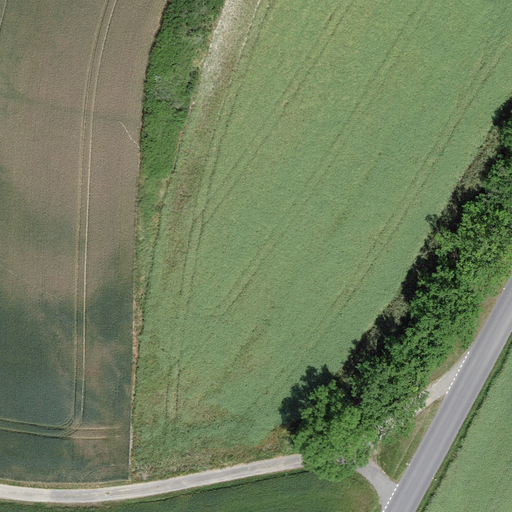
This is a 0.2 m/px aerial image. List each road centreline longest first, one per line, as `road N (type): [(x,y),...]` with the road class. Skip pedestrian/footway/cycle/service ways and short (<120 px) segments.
road 1 (track): [(0,491),(73,496),(155,487),(345,451),(435,391),(501,320)]
road 2 (tertiary): [(511,300),(397,511)]
